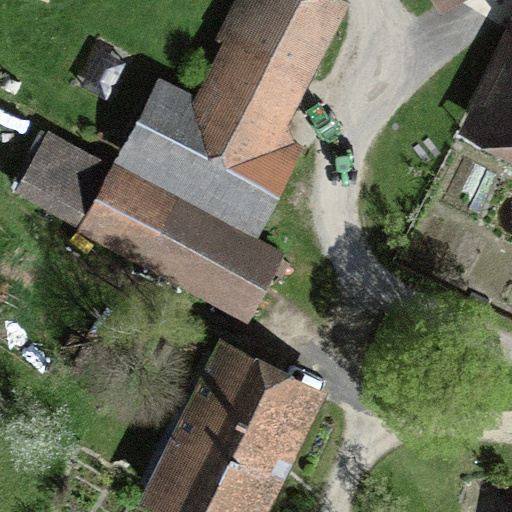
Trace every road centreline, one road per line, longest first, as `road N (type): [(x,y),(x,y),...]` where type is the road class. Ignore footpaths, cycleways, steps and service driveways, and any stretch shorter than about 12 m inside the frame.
road 1 (track): [(368,0),(387,37),(331,167),(332,242),(353,278),(511,353)]
road 2 (track): [(511,419),(442,429),(359,455),(337,511)]
road 3 (track): [(359,455),(353,278)]
